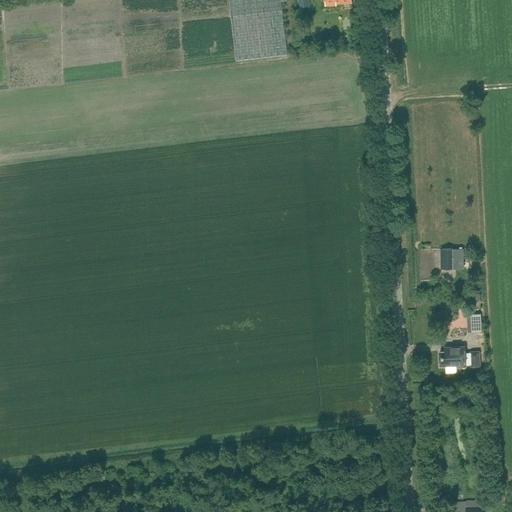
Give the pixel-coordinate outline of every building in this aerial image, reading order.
[(280,0),(228,0),(236,61),(288,55),(280,0)] [(440,269),(465,268),(464,247),(439,248),(440,269)] [(473,300),(481,300),(481,290),(473,291),(473,300)] [(472,332),(482,331),(482,319),(471,319),(472,332)] [(471,366),(480,365),(479,351),(471,352),(471,353),(465,353),(465,346),(444,347),(445,351),(440,351),(440,366),(456,365),(456,367),(466,366),(466,364),(471,364),(471,366)] [(493,511),(493,500),(466,500),(466,511),(493,511)]
